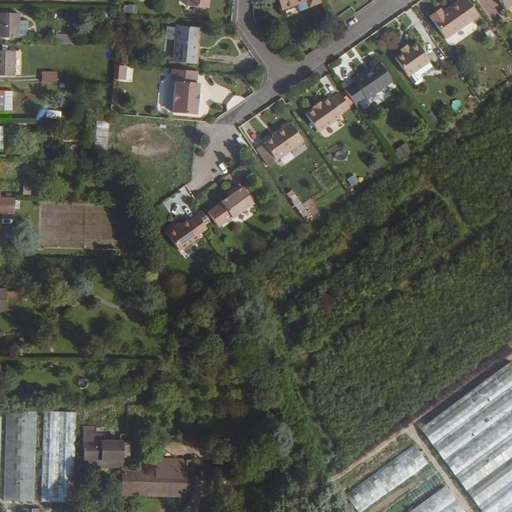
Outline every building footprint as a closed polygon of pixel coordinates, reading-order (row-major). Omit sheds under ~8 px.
[(321,1),(320,0),(278,0),(283,10),(306,0),(307,0),(310,6),(321,1)] [(444,39),(477,16),(466,0),(459,0),(441,12),(440,10),(429,18),(444,39)] [(511,4),(511,0),(498,0),(506,9),(511,4)] [(16,12),(0,11),(0,35),(15,37),(16,12)] [(196,27),(174,25),(170,60),(170,61),(193,63),(195,51),(194,51),(196,27)] [(467,26),(448,41),(452,46),(471,31),(467,26)] [(56,33),(56,42),(75,43),(75,33),(56,33)] [(427,62),(414,43),(406,48),(401,53),(392,58),(406,77),(427,62)] [(11,50),(0,50),(0,75),(11,75),(11,50)] [(129,63),(131,55),(123,53),(121,61),(129,63)] [(390,81),(378,64),(368,70),(371,74),(366,77),(362,72),(341,86),(353,103),(363,96),(365,99),(390,81)] [(115,65),(114,80),(132,80),(133,65),(115,65)] [(197,70),(171,68),(169,79),(165,79),(162,111),(195,114),(196,104),(197,92),(198,82),(196,82),(197,70)] [(38,72),(38,82),(53,82),(53,72),(38,72)] [(351,111),(338,92),(329,99),(328,97),(319,102),(312,107),(304,113),(320,136),(341,122),(338,119),(351,111)] [(105,157),(108,121),(95,121),(93,157),(105,157)] [(302,140),(289,122),(275,132),(276,134),(274,135),(263,143),(275,159),(302,140)] [(395,149),(401,158),(413,150),(407,141),(395,149)] [(239,183),(218,197),(231,216),(252,201),(250,198),(241,186),(239,183)] [(245,183),(241,186),(250,198),(253,195),(245,183)] [(0,194),(0,206),(13,207),(13,195),(0,194)] [(206,226),(197,214),(189,220),(187,218),(179,223),(174,227),(173,225),(165,231),(178,249),(199,234),(197,232),(206,226)] [(0,310),(16,311),(16,290),(0,289),(0,310)] [(511,511),(511,360),(422,426),(483,511),(511,511)] [(37,501),(39,411),(9,410),(6,499),(37,501)] [(77,410),(44,410),(42,501),(74,501),(77,410)] [(98,426),(86,426),(84,460),(124,461),(124,441),(102,440),(102,434),(98,434),(98,426)] [(358,511),(430,464),(417,446),(346,494),(358,511)] [(122,470),(121,490),(187,492),(191,492),(193,459),(161,457),(161,462),(156,462),(156,470),(141,469),(141,462),(133,462),(133,469),(122,468),(122,470)] [(465,511),(449,486),(408,511),(465,511)]
